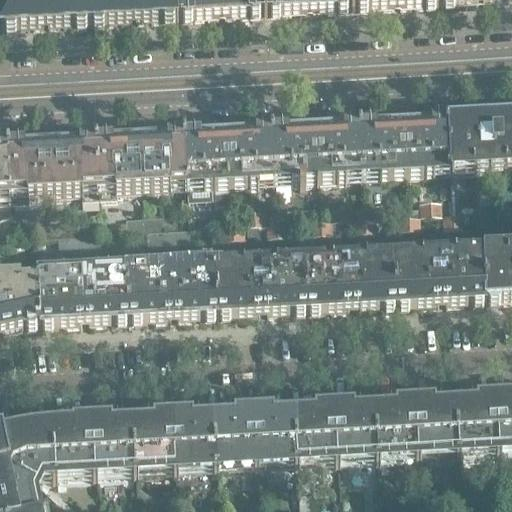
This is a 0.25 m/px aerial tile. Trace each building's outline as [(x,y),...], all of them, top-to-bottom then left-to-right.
[(90,31),(88,0),(0,0),(0,20),(1,36),(5,36),(7,39),(15,38),(17,35),(75,32),(77,35),(85,34),(87,32),(90,31)] [(177,27),(175,0),(88,0),(90,31),(92,31),(94,34),(103,33),(105,31),(177,27)] [(221,24),(219,0),(175,0),(177,27),(221,24)] [(265,22),(263,0),(219,0),(221,24),(265,22)] [(309,19),(307,0),(263,0),(265,22),(309,19)] [(352,17),(351,0),(307,0),(309,19),(352,17)] [(396,14),(395,0),(351,0),(352,17),(396,14)] [(440,12),(439,0),(395,0),(396,14),(440,12)] [(511,8),(511,0),(439,0),(440,12),(511,8)] [(511,128),(449,132),(451,178),(451,180),(474,179),(474,183),(507,181),(506,176),(511,175),(511,128)] [(451,178),(449,132),(404,134),(407,186),(434,185),(434,179),(451,178)] [(407,186),(404,134),(360,137),(363,183),(380,182),(380,188),(407,186)] [(363,183),(360,137),(272,142),(275,188),(292,187),(292,192),(346,189),(346,184),(363,183)] [(275,188),(272,142),(228,144),(231,195),(258,194),(258,189),(275,188)] [(231,195),(228,144),(184,147),(187,192),(204,191),(204,197),(231,195)] [(187,192),(184,147),(141,149),(143,200),(171,198),(170,194),(187,193),(187,192)] [(143,200),(141,149),(97,151),(100,206),(117,205),(116,201),(143,200)] [(100,206),(97,151),(7,156),(12,211),(28,210),(28,206),(81,203),(82,207),(83,207),(84,220),(101,219),(100,206)] [(0,211),(12,211),(7,156),(0,157),(0,211)] [(440,223),(440,210),(420,211),(421,224),(440,223)] [(397,225),(396,213),(377,214),(378,227),(397,225)] [(511,223),(511,213),(502,214),(503,224),(511,223)] [(493,225),(492,214),(481,215),(481,225),(493,225)] [(503,224),(502,214),(492,214),(493,225),(503,224)] [(352,228),(352,215),(333,216),(334,229),(352,228)] [(309,230),(308,217),(289,219),(289,231),(309,230)] [(265,233),(264,220),(245,221),(245,234),(265,233)] [(221,235),(220,222),(201,223),(201,236),(221,235)] [(464,233),(463,222),(454,222),(454,234),(464,233)] [(420,236),(419,224),(400,225),(401,237),(420,236)] [(145,239),(145,227),(127,228),(128,240),(145,239)] [(161,239),(161,227),(145,227),(145,239),(157,239),(161,239)] [(374,238),(374,227),(355,228),(356,239),(374,238)] [(329,240),(329,229),(311,230),(312,241),(329,240)] [(74,242),(73,230),(57,231),(57,244),(68,243),(74,242)] [(57,244),(57,231),(39,233),(40,245),(57,244)] [(286,243),(285,231),(267,232),(268,244),(286,243)] [(40,245),(39,233),(13,234),(14,247),(40,245)] [(242,245),(242,234),(223,235),(224,246),(242,245)] [(169,238),(161,239),(157,239),(157,250),(170,250),(169,238)] [(182,249),(182,238),(169,238),(170,250),(182,249)] [(93,253),(92,241),(80,242),(81,254),(93,253)] [(80,242),(74,242),(68,243),(69,255),(81,254),(80,242)] [(511,308),(511,256),(507,257),(507,261),(484,263),(484,265),(486,310),(511,308)] [(486,310),(484,265),(466,265),(466,262),(439,263),(441,313),(486,310)] [(441,313),(439,263),(412,265),(412,268),(394,269),(397,315),(441,313)] [(397,315),(394,269),(377,270),(377,266),(350,268),(352,317),(397,315)] [(352,317),(350,268),(323,269),(323,273),(305,274),(308,320),(352,317)] [(308,320),(305,274),(288,275),(287,271),(261,273),(263,322),(308,320)] [(263,322),(261,273),(234,274),(234,278),(216,279),(219,325),(263,322)] [(219,325),(216,279),(199,280),(198,276),(171,278),(174,327),(219,325)] [(174,327),(171,278),(144,279),(145,283),(127,284),(130,330),(174,327)] [(130,330),(127,284),(110,285),(109,281),(55,284),(56,288),(38,289),(38,291),(41,335),(130,330)] [(41,335),(38,291),(21,291),(21,287),(0,288),(0,340),(25,335),(41,335)] [(511,459),(511,406),(476,409),(476,413),(456,414),(458,463),(511,459)] [(458,463),(456,414),(435,415),(435,411),(395,413),(395,417),(375,418),(378,467),(458,463)] [(378,467),(375,418),(354,419),(354,416),(334,417),(314,418),(314,422),(294,423),(297,472),(378,467)] [(297,472),(294,423),(274,424),(274,420),(234,422),(234,426),(214,427),(217,476),(297,472)] [(217,476),(214,427),(193,428),(193,424),(153,427),(154,430),(133,431),(136,481),(217,476)] [(136,481),(133,431),(113,433),(113,429),(73,431),(73,433),(53,434),(55,485),(136,481)] [(55,485),(53,434),(35,436),(21,438),(4,442),(4,438),(0,438),(0,477),(13,485),(15,481),(38,492),(41,486),(55,485)] [(36,511),(34,500),(38,492),(15,481),(13,485),(0,477),(0,511),(36,511)] [(511,511),(511,501),(500,501),(501,511),(511,511)]
